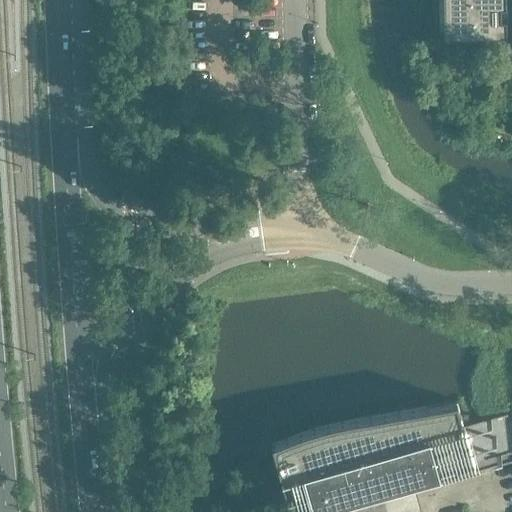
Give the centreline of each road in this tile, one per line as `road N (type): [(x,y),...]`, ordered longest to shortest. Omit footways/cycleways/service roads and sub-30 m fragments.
road 1 (secondary): [(85,407),(159,291),(209,260),(299,230)]
road 2 (secondary): [(299,230),(142,223),(128,218),(65,150)]
road 3 (secondary): [(85,407),(65,150)]
road 4 (unclassified): [(295,0),(299,230)]
road 5 (unclassified): [(299,230),(337,234),(419,272),(511,282)]
road 6 (secondary): [(65,150),(53,0)]
